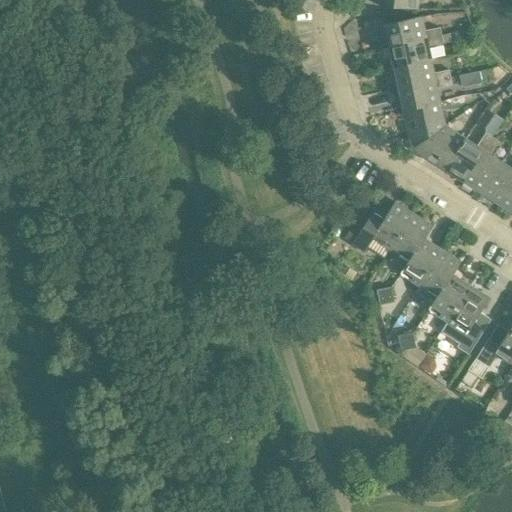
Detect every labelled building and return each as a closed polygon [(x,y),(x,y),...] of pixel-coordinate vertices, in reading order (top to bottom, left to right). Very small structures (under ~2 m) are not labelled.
[(379,0),(379,7),(417,10),(417,0),(379,0)] [(389,47),(441,35),(440,28),(424,31),(421,17),(384,25),(389,47)] [(443,43),(441,35),(389,47),(394,68),(430,59),(427,46),(443,43)] [(398,90),(450,77),(449,69),(432,73),(430,59),(394,68),(398,90)] [(452,85),(450,77),(398,90),(403,111),(439,102),(436,88),(452,85)] [(411,149),(444,127),(439,102),(403,111),(411,149)] [(444,171),(464,139),(444,127),(411,149),(444,171)] [(462,182),(491,137),(483,133),(475,146),(464,139),(444,171),(462,182)] [(481,194),(501,163),(490,156),(498,142),(491,137),(462,182),(481,194)] [(499,206),(511,186),(511,169),(501,163),(481,194),(499,206)] [(511,214),(511,186),(499,206),(511,214)] [(390,250),(413,215),(394,203),(385,217),(374,210),(360,232),(352,227),(344,239),(352,244),(352,245),(365,253),(374,240),(390,250)] [(423,239),(424,240),(432,227),(413,215),(390,250),(408,262),(423,239)] [(419,286),(441,251),(424,240),(423,239),(408,262),(400,274),(419,286)] [(460,263),(441,251),(419,286),(436,297),(451,275),(452,276),(460,263)] [(447,323),(470,287),(452,276),(451,275),(436,297),(427,310),(447,323)] [(391,287),(383,289),(386,303),(394,302),(391,287)] [(489,299),(470,287),(447,323),(440,333),(456,343),(454,346),(467,355),(490,320),(480,313),(489,299)] [(386,303),(383,289),(376,290),(380,305),(386,303)] [(511,364),(511,326),(508,332),(497,325),(475,360),(489,368),(497,355),(511,364)] [(412,333),(405,334),(408,348),(415,347),(412,333)] [(408,348),(405,334),(398,336),(401,350),(408,348)] [(468,371),(460,382),(470,389),(478,378),(468,371)] [(511,425),(506,423),(499,439),(511,445),(511,425)]
